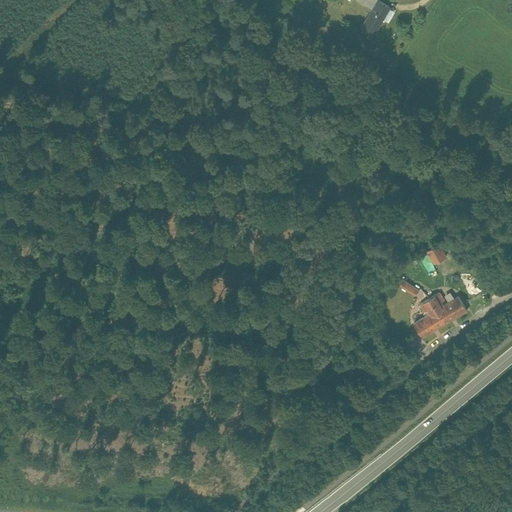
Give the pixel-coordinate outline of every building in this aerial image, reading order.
[(390,6),(379,0),(377,0),(373,8),(363,25),(373,31),(375,32),(390,6)] [(373,31),(363,25),(360,30),(370,36),(373,31)] [(446,257),(439,245),(427,252),(434,264),(446,257)] [(400,279),(396,283),(415,296),(418,291),(400,279)] [(440,293),(420,306),(425,314),(426,313),(428,316),(443,306),(442,304),(443,303),(445,301),(440,293)] [(443,306),(428,316),(414,325),(423,339),(467,312),(458,297),(443,306)]
